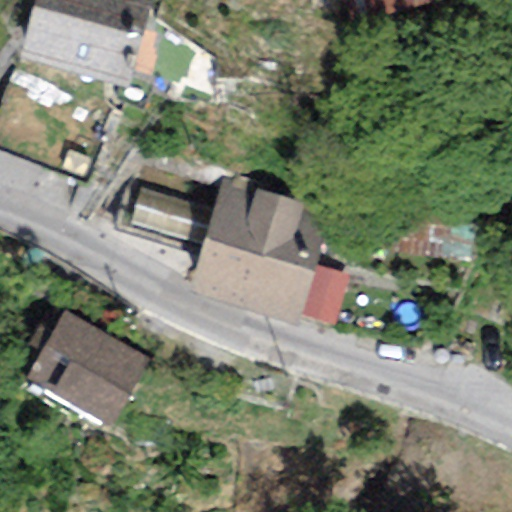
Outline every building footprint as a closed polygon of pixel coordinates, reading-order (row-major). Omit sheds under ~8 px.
[(123,89),(144,0),(31,0),(16,63),(123,89)] [(444,0),(365,0),(377,32),(447,7),(444,0)] [(202,246),(187,292),(296,327),(300,315),(316,267),(320,254),(289,244),(302,204),(224,178),(213,212),(202,246)] [(202,246),(213,212),(140,190),(129,225),(202,246)] [(472,226),(398,217),(394,254),(468,262),(472,226)] [(349,277),(316,267),(300,315),(334,326),(349,277)] [(148,360),(60,313),(49,334),(40,351),(22,384),(110,431),(148,360)] [(26,344),(40,351),(49,334),(36,326),(26,344)]
